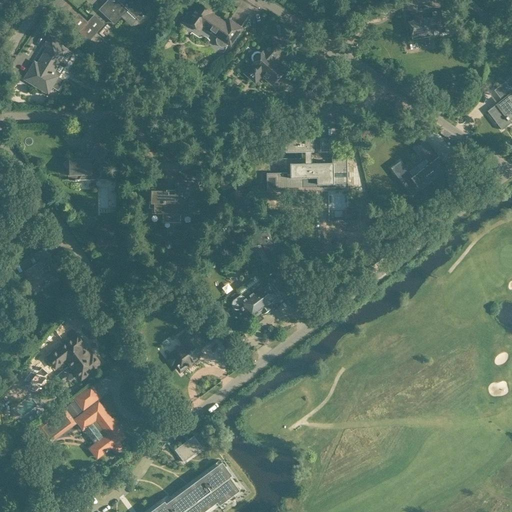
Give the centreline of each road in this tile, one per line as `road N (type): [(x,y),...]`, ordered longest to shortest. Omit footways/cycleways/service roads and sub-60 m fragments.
road 1 (residential): [(156,422),(87,259),(5,121),(11,110),(354,104),(384,78)]
road 2 (residential): [(156,422),(163,430),(181,423),(511,170)]
road 3 (track): [(306,511),(384,337),(474,241),(511,217)]
road 4 (residential): [(511,170),(384,78)]
road 5 (unknown): [(440,119),(471,102),(480,81),(484,36),(466,0)]
road 6 (residential): [(384,78),(266,0)]
